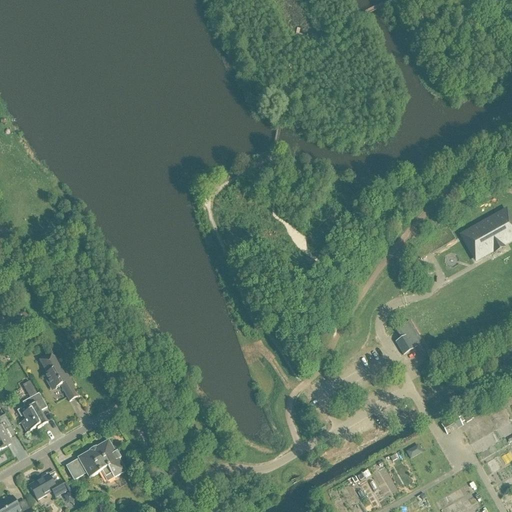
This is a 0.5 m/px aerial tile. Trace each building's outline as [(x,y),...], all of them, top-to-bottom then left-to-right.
[(511,241),(511,224),(506,213),(462,237),(475,262),(494,252),(495,254),(503,250),(502,247),(511,241)] [(395,344),(403,357),(416,349),(421,357),(428,353),(409,322),(395,331),(401,341),(395,344)] [(70,381),(71,381),(68,375),(65,377),(54,359),(48,357),(39,362),(47,376),(45,377),(51,389),(52,390),(53,390),(55,390),(55,391),(56,391),(56,390),(60,388),(69,404),(77,399),(70,386),(70,381)] [(47,409),(39,395),(37,396),(29,383),(23,387),(30,400),(34,406),(26,411),(25,410),(18,414),(21,420),(24,419),(25,421),(21,424),(27,435),(36,429),(37,431),(48,425),(41,413),(47,409)] [(12,428),(5,416),(0,419),(0,452),(11,446),(3,433),(12,428)] [(457,417),(441,426),(447,437),(463,428),(457,417)] [(107,484),(126,473),(119,461),(120,460),(117,454),(115,455),(108,443),(96,450),(96,449),(90,452),(90,453),(78,460),(79,462),(66,469),(74,482),(86,475),(89,481),(102,474),(107,484)] [(417,446),(404,453),(409,461),(421,454),(417,446)] [(55,499),(66,493),(61,485),(55,488),(49,477),(29,488),(37,501),(52,493),(55,499)] [(31,511),(30,511),(28,511),(19,511),(12,498),(4,503),(4,504),(0,506),(0,511),(31,511)]
